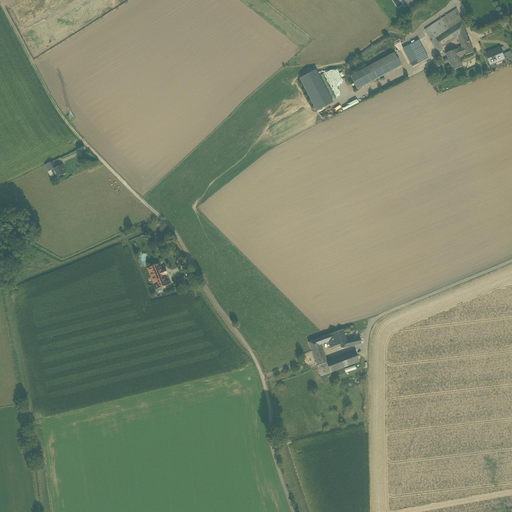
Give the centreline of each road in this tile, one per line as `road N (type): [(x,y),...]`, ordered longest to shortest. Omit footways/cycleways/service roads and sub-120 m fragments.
road 1 (unclassified): [(292,511),(252,355),(176,235),(75,133)]
road 2 (residential): [(511,260),(373,319),(366,366)]
road 3 (track): [(69,123),(0,5)]
